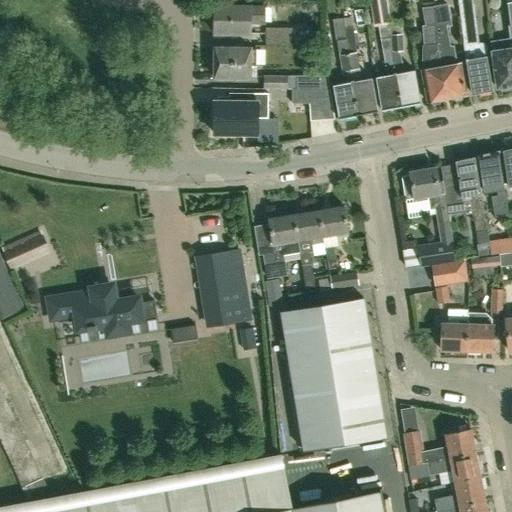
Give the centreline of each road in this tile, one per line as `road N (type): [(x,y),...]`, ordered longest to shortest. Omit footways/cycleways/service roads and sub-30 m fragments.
road 1 (residential): [(478,380),(417,374),(407,356),(368,147)]
road 2 (residential): [(185,169),(179,10),(137,0)]
road 3 (residential): [(0,146),(57,161),(185,169)]
road 4 (residential): [(185,169),(368,147)]
road 5 (residential): [(368,147),(511,115)]
